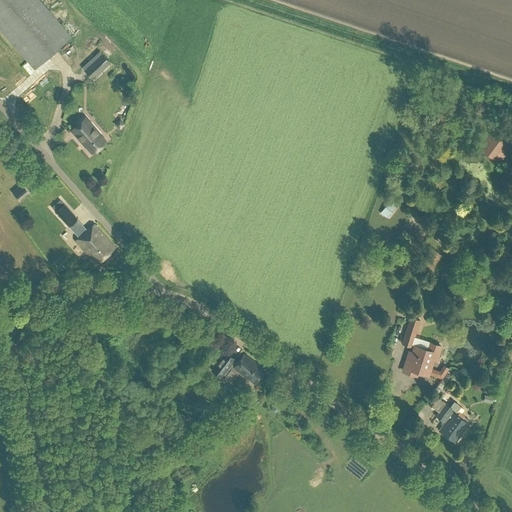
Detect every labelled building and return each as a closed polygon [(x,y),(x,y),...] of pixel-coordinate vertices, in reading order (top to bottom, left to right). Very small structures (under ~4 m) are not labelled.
[(0,0),(0,29),(36,69),(72,37),(39,0),(0,0)] [(93,79),(110,63),(101,53),(84,70),(93,79)] [(93,151),(106,139),(90,122),(91,121),(84,114),(71,126),(83,140),(84,140),(93,151)] [(497,156),(504,147),(492,138),(483,151),(492,158),(495,155),(497,156)] [(11,200),(15,207),(23,203),(19,195),(11,200)] [(75,233),(81,228),(75,221),(77,219),(61,200),(52,207),(75,233)] [(98,265),(117,248),(96,225),(76,242),(88,256),(89,255),(98,265)] [(412,347),(420,321),(409,318),(401,343),(412,347)] [(409,351),(406,361),(409,362),(407,368),(429,375),(434,359),(437,360),(442,344),(427,340),(424,348),(414,345),(412,352),(409,351)] [(224,374),(230,379),(235,378),(239,373),(254,384),(265,370),(244,354),(238,362),(235,360),(235,359),(225,352),(212,370),(221,377),(224,374)] [(197,370),(206,367),(204,362),(196,365),(197,370)] [(444,382),(447,369),(433,367),(430,379),(444,382)] [(441,395),(444,385),(439,383),(435,393),(441,395)] [(456,415),(456,414),(455,413),(460,406),(454,401),(450,406),(446,404),(440,399),(441,398),(436,394),(428,404),(437,411),(436,413),(438,414),(437,416),(445,422),(440,430),(456,441),(469,423),(466,421),(468,419),(463,415),(461,418),(456,415)]
